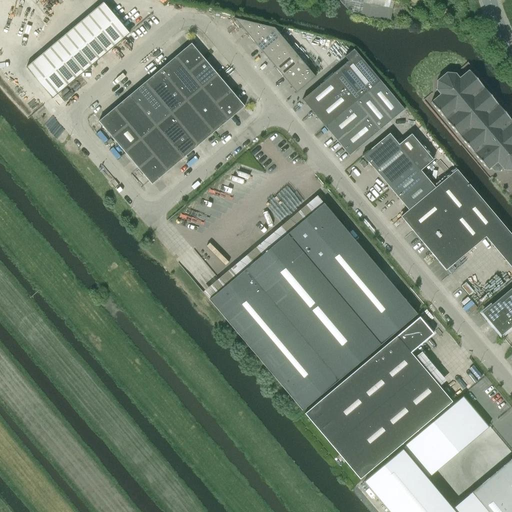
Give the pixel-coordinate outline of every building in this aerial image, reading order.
[(339,0),(339,1),(351,14),(390,22),(394,1),(393,0),(339,0)] [(103,2),(26,67),(52,99),(129,33),(103,2)] [(274,28),(234,18),(296,93),(315,77),(274,28)] [(175,56),(189,72),(192,69),(204,59),(191,43),(175,56)] [(348,61),(302,100),(324,127),(379,80),(353,49),(344,56),(348,61)] [(160,69),(186,101),(202,88),(189,72),(175,56),(160,69)] [(189,72),(202,88),(212,79),(217,75),(204,59),(192,69),(189,72)] [(144,82),(171,114),(186,101),(160,69),(144,82)] [(511,121),(469,71),(459,79),(455,74),(446,73),(437,80),(436,89),(441,94),(431,102),(487,169),(490,166),(493,170),(499,170),(502,167),(504,169),(511,169),(511,121)] [(202,88),(215,104),(225,95),(231,90),(217,75),(212,79),(202,88)] [(379,80),(324,127),(344,150),(347,148),(351,153),(404,109),(379,80)] [(129,95),(156,127),(171,114),(144,82),(129,95)] [(186,101),(213,133),(228,120),(215,104),(202,88),(186,101)] [(215,104),(228,120),(244,106),(231,90),(225,95),(215,104)] [(114,108),(127,124),(140,140),(156,127),(129,95),(114,108)] [(171,114),(198,145),(213,133),(186,101),(171,114)] [(98,121),(112,137),(127,124),(114,108),(98,121)] [(156,127),(183,158),(198,145),(171,114),(156,127)] [(112,137),(125,153),(137,143),(140,140),(127,124),(112,137)] [(140,140),(154,155),(167,171),(183,158),(156,127),(140,140)] [(389,133),(364,154),(369,159),(367,161),(390,188),(416,166),(421,171),(433,160),(411,134),(398,144),(389,133)] [(125,153),(138,169),(150,158),(154,155),(140,140),(137,143),(125,153)] [(151,185),(167,171),(154,155),(150,158),(138,169),(151,185)] [(416,166),(390,188),(399,199),(425,176),(421,171),(416,166)] [(408,210),(400,216),(445,270),(446,270),(485,237),(511,268),(511,237),(456,170),(435,187),(408,210)] [(425,176),(399,199),(408,210),(435,187),(425,176)] [(247,267),(209,300),(302,411),(340,378),(379,346),(417,314),(323,203),(285,235),(247,267)] [(511,287),(482,313),(481,313),(501,336),(511,326),(511,287)] [(433,334),(419,317),(304,414),(360,479),(452,402),(411,353),(433,334)] [(454,511),(400,448),(362,480),(388,511),(454,511)] [(511,511),(511,457),(468,495),(482,511),(511,511)]
